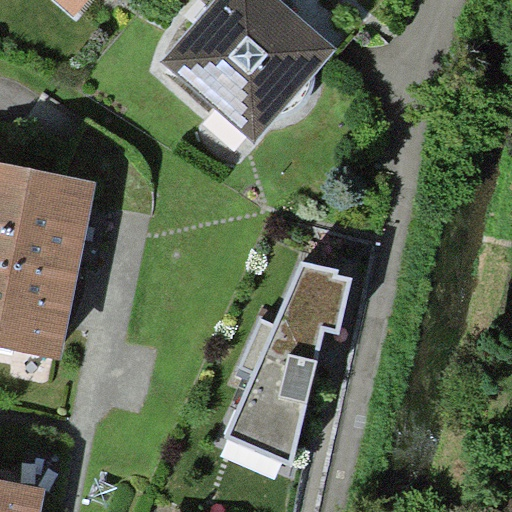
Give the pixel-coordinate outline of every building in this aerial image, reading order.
[(45,0),(74,23),(92,0),(45,0)] [(255,146),(336,50),(276,0),(222,0),(206,20),(164,70),(255,146)] [(73,282),(93,182),(0,162),(0,349),(57,361),(73,282)] [(307,267),(226,442),(295,465),(323,333),(344,335),(356,277),(307,267)] [(34,511),(40,484),(0,476),(0,511),(34,511)]
